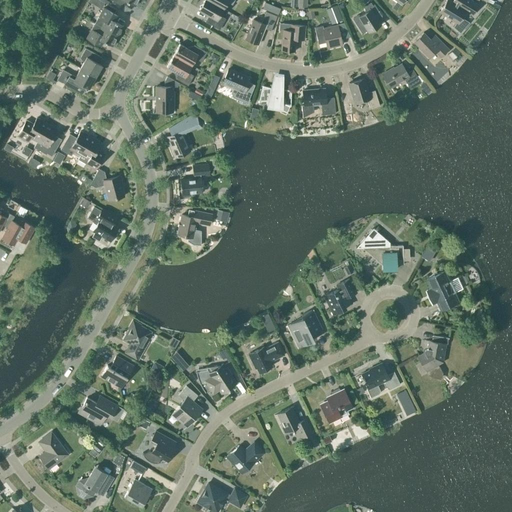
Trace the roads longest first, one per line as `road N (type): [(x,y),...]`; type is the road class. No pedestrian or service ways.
road 1 (residential): [(0,430),(37,406),(68,371),(149,219),(147,174),(120,110)]
road 2 (residential): [(163,13),(236,56),(320,71),(390,44),(428,0)]
road 3 (residential): [(170,511),(215,423),(375,339)]
road 4 (residential): [(120,110),(83,113),(51,97),(0,93)]
